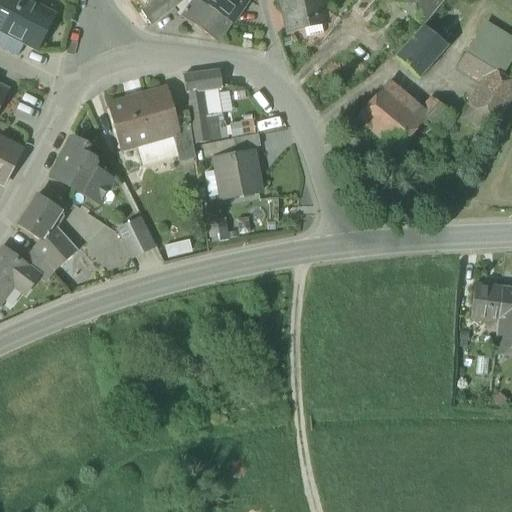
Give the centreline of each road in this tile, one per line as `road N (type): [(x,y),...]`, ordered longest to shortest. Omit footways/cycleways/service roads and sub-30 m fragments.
road 1 (secondary): [(0,343),(139,289),(342,246)]
road 2 (track): [(303,253),(293,350),(314,511)]
road 3 (residential): [(115,56),(61,110),(0,228)]
road 4 (residential): [(115,56),(188,56),(259,71),(288,103)]
road 5 (secondary): [(342,246),(511,236)]
road 6 (residential): [(288,103),(342,246)]
